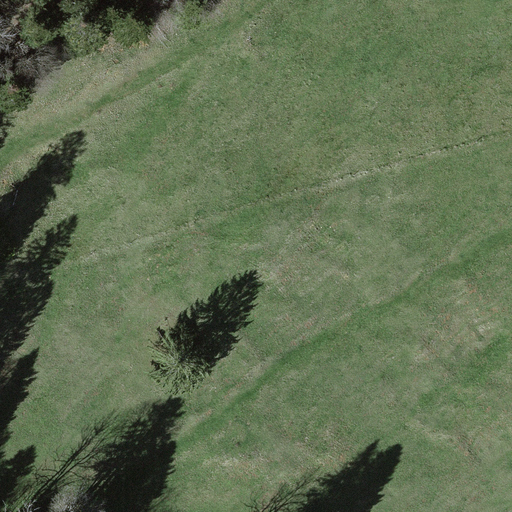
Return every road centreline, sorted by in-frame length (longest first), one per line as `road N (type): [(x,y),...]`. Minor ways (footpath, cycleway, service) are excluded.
road 1 (track): [(511,227),(216,403),(127,477),(101,511)]
road 2 (track): [(0,164),(51,122),(243,0)]
